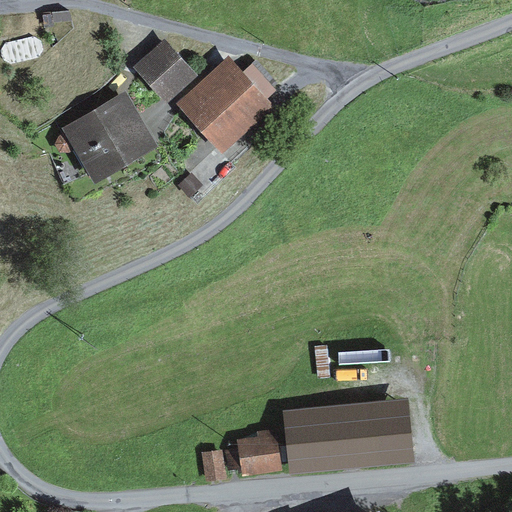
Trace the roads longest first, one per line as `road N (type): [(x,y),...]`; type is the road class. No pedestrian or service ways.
road 1 (unclassified): [(511,21),(358,83),(215,226),(35,313),(0,353)]
road 2 (unclassified): [(0,450),(39,490),(85,501),(511,464)]
road 3 (track): [(358,83),(86,3),(0,8)]
